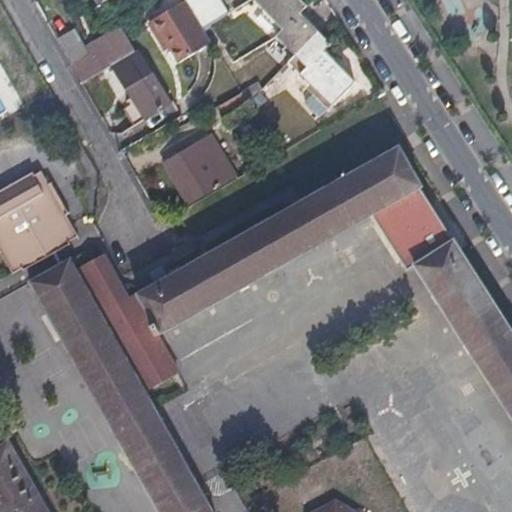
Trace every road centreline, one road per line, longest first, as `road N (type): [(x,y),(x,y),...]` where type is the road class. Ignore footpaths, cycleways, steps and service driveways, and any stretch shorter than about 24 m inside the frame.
road 1 (residential): [(4,0),(152,274)]
road 2 (residential): [(362,0),(511,236)]
